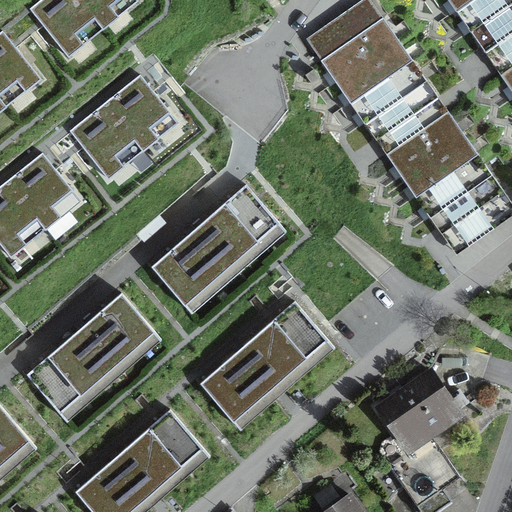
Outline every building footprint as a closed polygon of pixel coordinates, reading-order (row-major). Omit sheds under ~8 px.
[(64,59),(133,3),(130,0),(40,0),(25,12),(37,26),(64,59)] [(364,122),(376,140),(386,134),(438,97),(370,0),(364,0),(340,17),(307,40),(335,80),(350,101),(364,122)] [(485,47),(487,51),(511,33),(511,0),(452,0),(456,6),(470,25),(485,47)] [(2,31),(0,32),(0,115),(43,81),(13,44),(2,31)] [(511,67),(503,74),(511,87),(511,67)] [(109,178),(178,122),(154,92),(140,75),(70,131),(84,147),(109,178)] [(511,216),(511,204),(448,112),(386,155),(401,176),(415,197),(428,216),(443,237),(456,256),(511,216)] [(0,242),(12,257),(81,201),(54,167),(42,153),(0,187),(0,242)] [(191,312),(285,232),(245,185),(204,219),(151,265),(191,312)] [(31,372),(69,415),(159,338),(122,294),(83,327),(31,372)] [(293,304),(201,383),(234,421),(276,385),(325,341),(293,304)] [(391,400),(378,409),(407,451),(429,436),(458,415),(430,373),(392,400),(390,397),(389,398),(391,400)] [(0,474),(35,445),(0,404),(0,474)] [(76,491),(94,511),(129,511),(149,495),(204,449),(171,411),(76,491)] [(407,451),(386,465),(418,511),(435,511),(450,502),(442,490),(458,478),(429,436),(407,451)] [(358,511),(346,495),(339,501),(337,498),(320,511),(358,511)]
